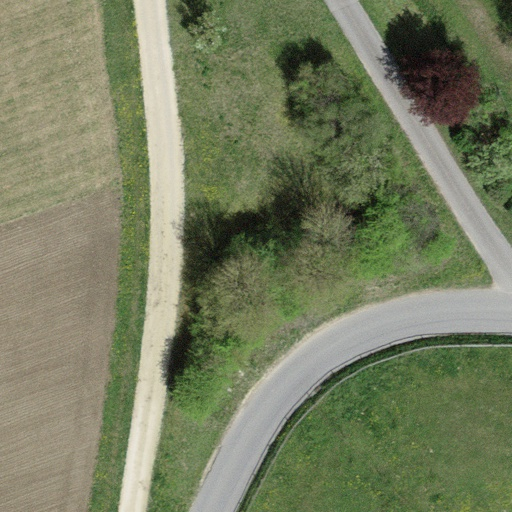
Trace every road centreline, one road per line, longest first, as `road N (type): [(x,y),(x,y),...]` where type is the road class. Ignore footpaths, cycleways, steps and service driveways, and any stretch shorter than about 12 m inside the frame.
road 1 (track): [(131,511),(164,255),(146,0)]
road 2 (unclassified): [(511,319),(431,319),(371,336),(308,368),(258,423),(214,511)]
road 3 (track): [(511,280),(339,0)]
